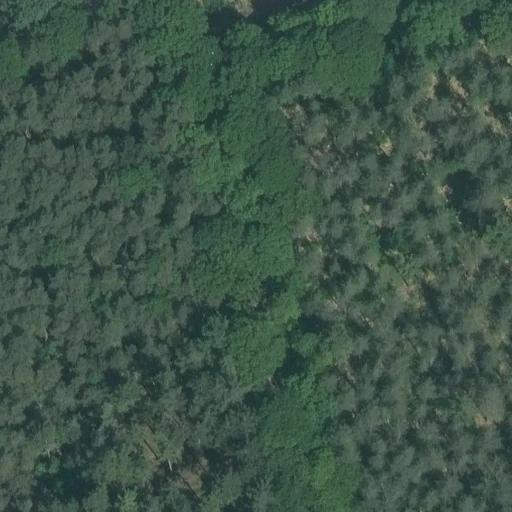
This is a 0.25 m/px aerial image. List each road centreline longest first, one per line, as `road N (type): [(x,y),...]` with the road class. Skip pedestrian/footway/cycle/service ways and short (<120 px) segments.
road 1 (unclassified): [(319,511),(206,0)]
road 2 (track): [(511,20),(226,87)]
